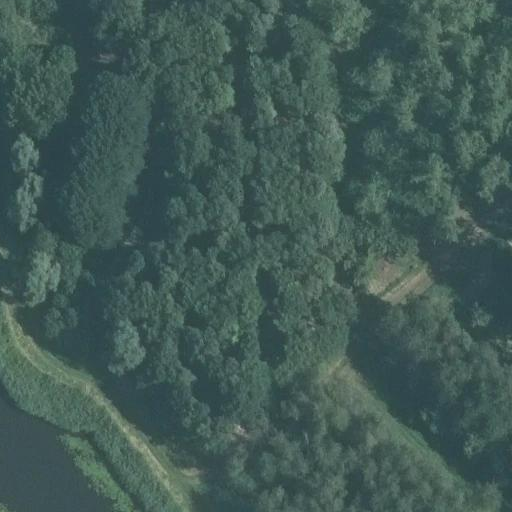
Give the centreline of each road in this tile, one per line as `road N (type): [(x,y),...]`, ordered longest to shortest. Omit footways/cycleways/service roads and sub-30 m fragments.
road 1 (track): [(206,511),(124,403),(45,332),(114,278),(150,236),(151,123),(96,61),(83,18),(88,0)]
road 2 (track): [(190,494),(379,310),(511,200)]
road 3 (track): [(45,332),(25,300),(0,129)]
